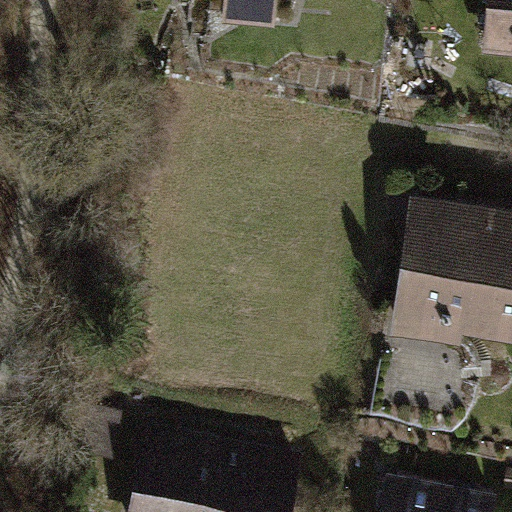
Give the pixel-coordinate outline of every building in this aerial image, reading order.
[(282,0),(209,0),(209,26),(281,29),(282,0)] [(511,0),(474,0),(472,53),(511,54),(511,0)] [(511,202),(402,190),(387,323),(511,336),(511,202)] [(284,511),(296,452),(139,421),(120,511),(284,511)] [(486,511),(489,495),(377,475),(370,511),(486,511)]
